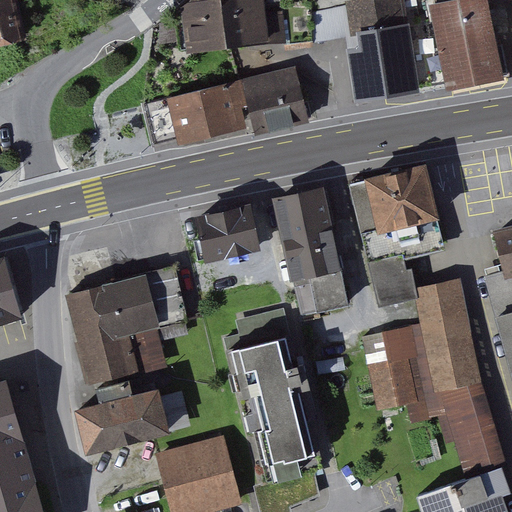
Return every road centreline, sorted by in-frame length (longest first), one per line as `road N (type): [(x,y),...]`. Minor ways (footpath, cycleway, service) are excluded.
road 1 (primary): [(47,210),(324,148),(511,117)]
road 2 (residential): [(47,210),(52,373),(78,511)]
road 3 (residential): [(170,0),(55,75),(41,96)]
